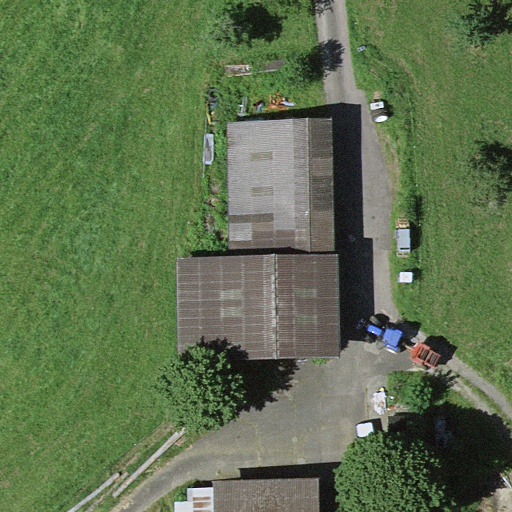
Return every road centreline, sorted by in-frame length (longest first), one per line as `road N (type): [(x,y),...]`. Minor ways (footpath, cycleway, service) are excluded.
road 1 (track): [(333,0),(372,403)]
road 2 (track): [(121,511),(170,462),(372,403)]
road 3 (track): [(366,313),(449,362),(511,428)]
